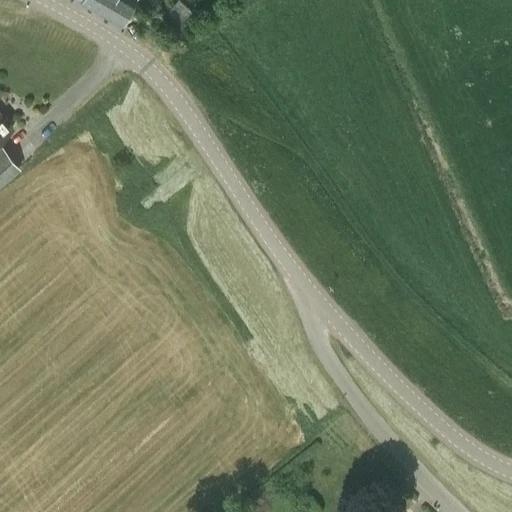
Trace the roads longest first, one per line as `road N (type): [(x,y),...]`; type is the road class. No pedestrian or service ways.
road 1 (unclassified): [(45,0),(143,65),(177,103),(296,283)]
road 2 (unclassified): [(296,283),(465,451),(511,473)]
road 3 (unclassified): [(457,511),(387,441),(329,362),(296,283)]
